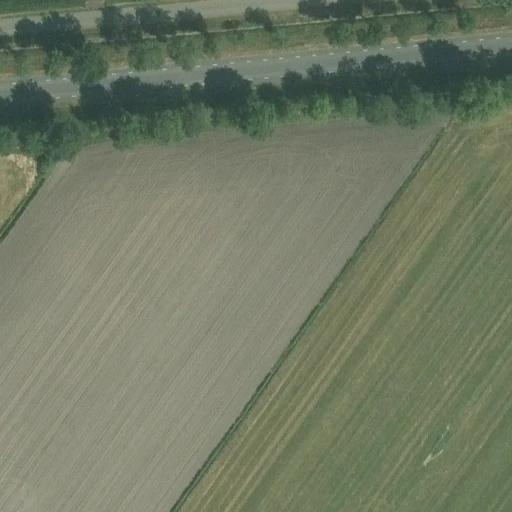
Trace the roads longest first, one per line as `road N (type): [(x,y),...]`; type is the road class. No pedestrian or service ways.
road 1 (secondary): [(511,47),(0,95)]
road 2 (unclassified): [(0,31),(331,0)]
